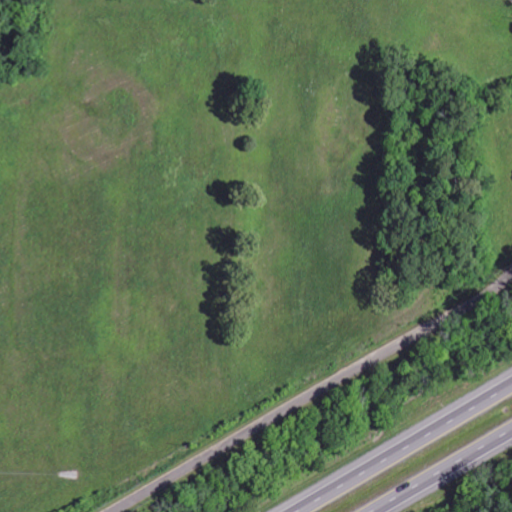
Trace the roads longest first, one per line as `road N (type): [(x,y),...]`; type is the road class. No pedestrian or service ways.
road 1 (residential): [(511,272),(493,291),(114,511)]
road 2 (motorway): [(511,377),(287,511)]
road 3 (motorway): [(379,511),(511,431)]
